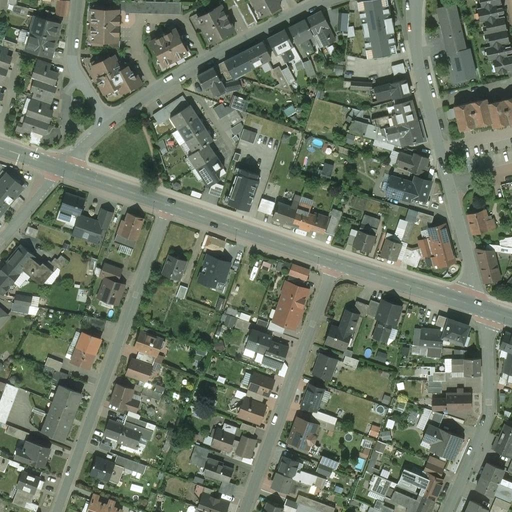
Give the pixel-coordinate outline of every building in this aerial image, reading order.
[(245,0),(222,0),(219,2),(220,6),(221,5),(224,11),(225,12),(235,6),(237,7),(247,28),(257,23),(245,0)] [(279,0),(252,0),(257,9),(258,8),(262,16),(268,13),(269,14),(280,8),(277,2),(279,0)] [(387,0),(358,0),(357,0),(367,57),(397,52),(387,0)] [(504,16),(499,17),(498,14),(503,13),(504,12),(503,8),(502,7),(498,8),(498,5),(501,4),(500,0),(479,0),(481,7),(477,8),(480,22),(484,21),(490,46),(485,47),(488,61),(493,60),(496,72),(495,72),(495,73),(498,73),(498,74),(508,72),(507,70),(511,69),(511,55),(509,56),(508,53),(511,52),(511,50),(511,49),(511,47),(510,46),(505,47),(504,44),(510,43),(510,42),(509,42),(507,30),(507,29),(504,17),(504,16)] [(125,1),(110,1),(110,10),(119,10),(119,11),(124,11),(125,11),(125,1)] [(181,3),(125,1),(125,11),(124,11),(124,13),(180,15),(181,3)] [(65,4),(58,3),(56,15),(63,17),(65,4)] [(455,4),(437,8),(440,19),(441,25),(446,24),(449,37),(444,38),(446,44),(448,55),(451,54),(457,80),(476,75),(469,50),(466,50),(455,4)] [(16,5),(14,5),(12,12),(27,16),(29,9),(16,5)] [(220,6),(210,11),(211,11),(200,17),(202,22),(200,23),(208,39),(210,37),(213,43),(221,39),(220,38),(223,36),(224,36),(234,31),(231,25),(232,25),(225,12),(224,11),(221,5),(220,6)] [(110,10),(104,10),(104,7),(94,7),(93,10),(92,12),(90,12),(90,20),(91,20),(91,30),(89,30),(89,39),(91,39),(93,40),(93,44),(103,44),(103,41),(108,42),(118,42),(118,41),(118,35),(119,35),(119,17),(118,17),(119,11),(119,10),(110,10)] [(321,12),(305,20),(313,35),(317,33),(328,27),(329,27),(321,12)] [(349,31),(350,13),(338,12),(338,30),(349,31)] [(60,24),(34,16),(31,25),(33,26),(31,33),(56,40),(60,24)] [(305,20),(289,28),(297,44),(308,38),(313,35),(305,20)] [(168,28),(170,32),(156,39),(155,35),(148,39),(151,43),(156,53),(158,56),(157,62),(162,63),(166,61),(167,64),(183,55),(182,53),(188,50),(184,43),(183,44),(181,40),(176,30),(174,25),(168,28)] [(328,27),(317,33),(324,46),(335,41),(328,27)] [(285,31),(268,39),(276,54),(280,52),(293,46),(285,31)] [(31,33),(28,32),(26,41),(28,42),(26,51),(50,58),(56,40),(31,33)] [(308,38),(300,42),(305,52),(313,48),(308,38)] [(17,44),(3,39),(2,47),(1,47),(8,50),(15,52),(17,44)] [(263,42),(243,52),(251,66),(252,68),(271,58),(263,42)] [(328,47),(331,54),(337,51),(334,44),(328,47)] [(8,50),(1,47),(2,47),(0,46),(0,52),(6,55),(8,50)] [(293,46),(280,52),(285,62),(293,58),(296,63),(301,60),(293,46)] [(120,49),(108,48),(108,58),(109,59),(114,56),(115,57),(119,54),(120,49)] [(313,48),(305,52),(307,57),(315,53),(313,48)] [(0,52),(0,66),(7,69),(11,57),(6,55),(0,52)] [(243,52),(224,61),(225,62),(232,76),(233,75),(251,66),(243,52)] [(108,58),(102,61),(101,59),(93,63),(96,69),(91,71),(96,81),(98,80),(101,85),(100,86),(104,93),(111,90),(113,93),(120,90),(121,93),(131,88),(131,89),(141,84),(137,76),(135,77),(132,71),(131,72),(128,67),(122,69),(119,62),(118,63),(115,57),(114,56),(109,59),(108,58)] [(51,65),(38,60),(36,66),(38,67),(49,70),(51,65)] [(315,75),(310,60),(302,63),(307,78),(315,75)] [(232,76),(225,62),(219,65),(228,80),(234,77),(233,75),(232,76)] [(392,66),(394,75),(407,72),(404,62),(392,66)] [(49,70),(38,67),(36,66),(32,78),(34,79),(53,85),(57,73),(49,70)] [(281,71),(279,66),(272,70),(280,84),(273,87),(293,93),(289,85),(281,71)] [(213,67),(198,76),(205,89),(210,86),(221,81),(213,67)] [(295,82),(288,68),(281,71),(289,85),(295,82)] [(53,85),(34,79),(30,91),(34,93),(49,98),(52,99),(56,86),(53,85)] [(406,79),(392,83),(393,84),(375,88),(378,100),(393,97),(394,99),(410,95),(406,79)] [(238,80),(222,84),(221,81),(210,86),(215,95),(225,90),(226,92),(242,88),(241,86),(238,80)] [(371,83),(352,82),(351,89),(371,90),(371,83)] [(49,98),(34,93),(32,98),(47,103),(49,98)] [(189,105),(183,96),(177,99),(183,109),(189,105)] [(246,100),(235,96),(231,108),(242,112),(246,100)] [(511,97),(488,104),(486,99),(454,106),(459,128),(469,126),(470,128),(491,123),(492,126),(502,123),(503,125),(511,123),(511,97)] [(47,103),(32,98),(30,104),(32,104),(46,108),(47,103)] [(183,109),(177,99),(171,103),(177,113),(183,109)] [(411,100),(395,105),(397,112),(400,124),(417,120),(411,100)] [(177,113),(171,103),(165,107),(171,117),(177,113)] [(46,108),(32,104),(30,104),(26,115),(48,123),(52,110),(46,108)] [(288,116),(297,112),(293,104),(284,109),(288,116)] [(171,117),(170,118),(178,130),(198,117),(190,105),(189,105),(183,109),(177,113),(171,117)] [(171,117),(165,107),(159,111),(165,121),(170,118),(171,117)] [(353,109),(345,120),(351,124),(354,120),(360,111),(353,109)] [(364,110),(360,111),(354,120),(368,124),(371,125),(369,120),(362,119),(364,110)] [(159,111),(153,115),(159,125),(165,121),(159,111)] [(397,112),(374,119),(376,126),(379,127),(380,129),(385,128),(400,124),(397,112)] [(48,123),(26,115),(23,124),(25,125),(24,129),(31,131),(44,135),(48,123)] [(198,117),(178,130),(185,141),(205,128),(198,117)] [(368,124),(354,120),(351,124),(347,131),(364,136),(368,124)] [(417,120),(400,124),(403,136),(406,144),(406,145),(418,142),(426,140),(421,120),(417,121),(417,120)] [(23,124),(18,123),(15,131),(29,136),(31,131),(24,129),(25,125),(23,124)] [(371,125),(368,124),(364,136),(374,139),(375,139),(376,133),(377,132),(377,130),(373,129),(374,126),(371,125)] [(400,124),(385,128),(387,138),(388,139),(399,137),(403,136),(400,124)] [(205,128),(185,141),(193,153),(208,143),(213,140),(205,128)] [(257,134),(244,129),(240,140),(253,144),(257,134)] [(349,134),(346,141),(353,144),(356,136),(349,134)] [(375,139),(374,139),(373,145),(393,151),(394,145),(375,139)] [(193,153),(188,157),(195,168),(216,155),(208,143),(193,153)] [(400,153),(395,167),(403,170),(404,165),(409,167),(413,157),(400,153)] [(427,158),(414,153),(413,157),(409,167),(408,171),(425,177),(429,167),(427,165),(428,162),(427,158)] [(216,155),(195,168),(208,187),(211,185),(214,183),(220,180),(216,173),(224,167),(216,155)] [(403,170),(395,167),(392,177),(407,181),(410,172),(403,170)] [(239,173),(238,173),(228,203),(249,210),(259,180),(257,180),(258,176),(240,170),(239,173)] [(16,182),(7,173),(4,176),(0,181),(0,183),(16,197),(17,195),(23,188),(16,182)] [(431,182),(415,176),(413,183),(407,181),(402,199),(409,201),(410,196),(416,198),(425,200),(426,200),(431,182)] [(407,181),(392,177),(387,194),(402,199),(407,181)] [(16,197),(0,183),(0,199),(8,206),(16,197)] [(214,183),(211,185),(209,193),(220,197),(224,186),(214,183)] [(85,199),(66,193),(60,210),(79,217),(85,199)] [(425,200),(416,198),(415,204),(427,208),(429,201),(426,200),(425,200)] [(275,203),(261,199),(257,211),(271,215),(275,203)] [(291,207),(278,203),(272,219),(292,226),(298,209),(299,203),(300,202),(293,200),(291,207)] [(114,213),(102,209),(97,222),(103,225),(102,228),(108,230),(114,213)] [(304,211),(298,209),(292,226),(309,231),(311,225),(314,215),(309,213),(309,212),(304,211)] [(485,209),(466,214),(472,235),(491,230),(488,220),(485,209)] [(79,217),(60,210),(57,219),(76,226),(79,217)] [(418,212),(412,210),(411,214),(408,213),(405,221),(408,222),(408,221),(414,224),(416,218),(418,212)] [(433,216),(418,212),(416,218),(431,223),(433,216)] [(144,219),(128,213),(125,221),(122,220),(117,234),(136,241),(144,219)] [(328,218),(314,214),(314,215),(311,225),(314,226),(313,230),(323,233),(328,218)] [(332,215),(326,233),(334,236),(340,218),(332,215)] [(380,221),(364,215),(361,224),(361,225),(357,237),(354,246),(370,252),(380,221)] [(97,222),(79,217),(76,226),(73,234),(97,242),(102,228),(103,225),(97,222)] [(408,222),(401,241),(407,244),(414,224),(408,221),(408,222)] [(431,238),(418,241),(421,249),(433,246),(449,241),(445,224),(428,229),(431,238)] [(136,241),(117,234),(114,242),(133,249),(136,241)] [(357,237),(350,234),(346,244),(354,246),(357,237)] [(401,244),(387,239),(381,256),(395,261),(401,244)] [(449,241),(433,246),(435,252),(439,266),(454,262),(449,241)] [(501,246),(486,244),(486,250),(494,251),(494,252),(500,252),(501,246)] [(21,245),(6,263),(20,275),(23,270),(33,259),(35,257),(21,245)] [(421,249),(419,249),(413,267),(417,268),(422,256),(422,258),(425,257),(424,255),(435,252),(433,246),(421,249)] [(419,249),(404,253),(401,263),(413,267),(419,249)] [(486,250),(476,249),(484,283),(501,279),(494,252),(494,251),(486,250)] [(70,263),(61,255),(57,260),(63,265),(66,267),(70,263)] [(186,262),(169,255),(162,274),(179,280),(186,262)] [(57,260),(55,258),(51,263),(57,268),(60,270),(63,265),(57,260)] [(97,260),(91,258),(89,270),(95,271),(97,260)] [(230,264),(215,258),(208,276),(209,276),(217,279),(223,281),(230,264)] [(41,266),(33,259),(23,270),(39,284),(42,284),(43,284),(53,272),(45,265),(43,263),(41,266)] [(51,263),(49,261),(45,265),(53,272),(54,273),(57,268),(51,263)] [(6,263),(0,270),(0,292),(3,295),(20,275),(6,263)] [(122,269),(105,263),(100,277),(105,279),(117,283),(122,269)] [(293,265),(289,274),(306,280),(309,271),(293,265)] [(217,279),(209,276),(207,282),(215,285),(217,279)] [(235,280),(228,277),(224,290),(230,292),(235,280)] [(117,283),(105,279),(100,293),(98,294),(97,297),(98,299),(100,300),(102,299),(117,304),(119,297),(120,297),(123,288),(122,288),(124,285),(117,283)] [(287,282),(283,293),(284,294),(280,303),(281,304),(301,311),(306,297),(305,297),(307,290),(287,282)] [(188,288),(180,285),(176,297),(184,299),(188,288)] [(31,299),(16,296),(15,304),(29,307),(31,299)] [(382,304),(371,300),(369,306),(366,314),(377,318),(382,304)] [(369,306),(356,301),(353,313),(359,315),(358,315),(365,318),(366,314),(369,306)] [(401,307),(383,301),(382,304),(377,318),(380,319),(392,323),(395,324),(401,307)] [(15,304),(12,303),(11,311),(28,314),(29,307),(15,304)] [(301,311),(281,304),(280,303),(273,322),(294,329),(298,320),(299,320),(302,311),(301,311)] [(346,310),(339,329),(352,334),(358,315),(359,315),(353,313),(346,310)] [(234,328),(238,317),(228,314),(225,324),(234,328)] [(448,319),(439,316),(435,325),(445,328),(448,319)] [(107,321),(90,317),(88,324),(103,329),(107,321)] [(250,323),(238,318),(235,325),(248,329),(250,323)] [(392,323),(380,319),(374,337),(386,341),(392,323)] [(443,334),(442,337),(450,340),(466,346),(469,337),(466,336),(468,329),(466,325),(448,319),(445,328),(443,334)] [(353,353),(345,351),(352,334),(339,329),(331,326),(325,343),(345,350),(343,356),(345,356),(351,358),(353,353)] [(443,334),(428,332),(429,330),(422,329),(420,346),(428,347),(441,348),(442,343),(449,344),(450,340),(442,337),(443,334)] [(272,337),(252,330),(246,347),(266,354),(269,346),(272,337)] [(511,334),(505,332),(500,348),(508,352),(511,353),(511,334)] [(100,339),(83,333),(77,348),(94,354),(100,339)] [(165,342),(140,333),(135,348),(139,350),(156,356),(158,350),(163,348),(165,342)] [(277,344),(273,347),(269,346),(266,354),(264,358),(270,360),(271,365),(280,368),(287,348),(277,344)] [(441,348),(428,347),(427,356),(441,357),(441,348)] [(94,354),(77,348),(71,363),(88,369),(94,354)] [(156,356),(139,350),(137,355),(154,362),(156,356)] [(380,352),(379,359),(386,361),(388,354),(380,352)] [(162,363),(165,357),(159,354),(156,360),(162,363)] [(337,360),(321,354),(313,374),(329,379),(337,360)] [(154,362),(137,355),(135,361),(151,367),(151,368),(152,368),(154,362)] [(351,358),(345,356),(343,363),(356,368),(359,361),(351,358)] [(63,363),(48,358),(44,366),(54,370),(59,372),(63,363)] [(480,358),(464,359),(464,375),(464,376),(480,375),(480,358)] [(464,359),(452,359),(452,362),(452,371),(452,376),(464,375),(464,359)] [(135,361),(132,360),(126,374),(146,382),(151,368),(151,367),(135,361)] [(452,362),(444,362),(444,371),(452,371),(452,362)] [(59,372),(54,370),(49,382),(60,386),(64,387),(68,375),(59,372)] [(274,381),(254,373),(248,388),(265,394),(268,395),(274,381)] [(19,388),(6,384),(0,400),(0,422),(5,424),(19,388)] [(133,390),(117,384),(110,404),(136,412),(140,403),(130,400),(133,390)] [(155,390),(163,393),(165,387),(157,384),(155,390)] [(323,390),(309,385),(302,406),(315,411),(317,407),(320,398),(323,390)] [(64,387),(60,386),(54,402),(75,410),(81,394),(64,387)] [(162,394),(144,388),(141,395),(159,401),(162,394)] [(265,394),(248,388),(246,394),(263,400),(265,394)] [(263,400),(246,394),(244,399),(261,405),(263,400)] [(470,394),(446,394),(447,399),(447,410),(471,410),(470,394)] [(261,405),(244,399),(242,405),(236,408),(239,414),(238,415),(260,423),(265,407),(261,405)] [(447,399),(433,399),(432,410),(447,410),(447,399)] [(75,410),(54,402),(43,432),(63,440),(75,410)] [(443,414),(430,410),(426,424),(428,425),(429,425),(438,429),(443,414)] [(147,423),(127,416),(125,421),(145,429),(147,423)] [(328,423),(311,417),(309,422),(318,425),(318,426),(325,429),(328,423)] [(309,422),(297,418),(289,442),(309,449),(311,444),(314,443),(315,438),(314,436),(318,426),(318,425),(309,422)] [(145,429),(125,421),(124,425),(109,420),(104,435),(118,440),(117,442),(136,449),(136,448),(138,449),(139,447),(137,446),(140,437),(150,441),(153,432),(145,429)] [(225,423),(222,431),(217,429),(217,430),(214,429),(211,437),(214,438),(211,445),(221,449),(229,451),(232,441),(237,427),(225,423)] [(256,428),(242,423),(239,429),(253,434),(256,428)] [(369,434),(378,437),(381,427),(373,424),(369,434)] [(511,427),(504,424),(499,437),(511,442),(511,427)] [(438,429),(429,425),(428,425),(424,436),(436,442),(441,430),(438,429)] [(18,429),(9,426),(6,433),(15,437),(18,429)] [(29,434),(18,429),(15,437),(26,441),(27,441),(29,434)] [(462,438),(442,429),(436,442),(433,451),(453,460),(462,438)] [(338,433),(330,460),(346,465),(355,438),(338,433)] [(229,451),(221,449),(220,454),(231,458),(233,452),(247,457),(250,450),(252,450),(255,440),(243,436),(241,442),(238,441),(235,443),(232,441),(229,451)] [(511,442),(499,437),(497,436),(492,449),(511,458),(511,442)] [(50,449),(27,441),(26,441),(26,442),(28,442),(34,444),(31,453),(27,462),(43,467),(50,449)] [(34,444),(28,442),(25,451),(25,452),(31,453),(34,444)] [(112,447),(101,443),(99,449),(110,453),(112,447)] [(209,450),(196,445),(193,452),(206,457),(209,450)] [(363,448),(354,475),(359,477),(363,478),(373,451),(363,448)] [(25,451),(24,450),(24,451),(18,449),(15,458),(27,462),(31,453),(25,452),(25,451)] [(206,457),(193,452),(190,462),(206,467),(209,458),(206,457)] [(10,460),(0,456),(0,470),(1,471),(3,465),(4,464),(8,466),(10,460)] [(137,463),(117,456),(115,462),(134,469),(137,463)] [(299,463),(283,457),(277,472),(293,478),(295,472),(299,463)] [(115,464),(96,458),(90,474),(109,481),(115,464)] [(219,462),(209,458),(206,467),(203,474),(216,478),(220,466),(218,465),(219,462)] [(444,469),(427,462),(423,471),(440,478),(444,469)] [(503,470),(487,463),(482,476),(511,489),(511,483),(500,478),(503,470)] [(124,468),(115,464),(109,481),(118,484),(124,468)] [(332,469),(319,464),(316,471),(329,476),(332,469)] [(232,470),(220,466),(216,478),(228,482),(232,470)] [(317,477),(300,471),(300,473),(295,472),(293,478),(311,485),(314,486),(317,477)] [(423,471),(422,471),(420,475),(411,471),(407,481),(421,487),(419,493),(435,500),(444,480),(440,478),(423,471)] [(40,479),(22,472),(17,487),(20,488),(16,498),(26,502),(31,504),(31,503),(37,488),(41,489),(40,490),(41,490),(44,482),(39,480),(40,479)] [(293,478),(277,472),(272,488),(295,496),(298,489),(308,493),(311,485),(293,478)] [(419,493),(373,474),(369,483),(371,484),(368,490),(407,507),(406,511),(407,511),(410,511),(419,493)] [(511,489),(482,476),(476,489),(492,496),(494,492),(510,500),(511,495),(511,489)] [(326,480),(317,477),(314,486),(323,489),(326,480)] [(214,490),(197,484),(194,493),(203,496),(203,494),(212,497),(214,490)] [(410,511),(429,511),(435,500),(419,493),(410,511)] [(212,497),(203,494),(203,496),(198,508),(203,509),(209,511),(224,511),(228,503),(212,497)] [(326,505),(298,495),(296,502),(299,504),(322,511),(323,511),(326,506),(326,505)] [(510,504),(496,498),(493,504),(508,511),(510,504)] [(296,502),(286,499),(284,506),(296,510),(299,504),(296,502)] [(393,511),(394,510),(383,506),(384,503),(377,500),(373,508),(381,511),(393,511)] [(122,511),(91,501),(92,501),(91,504),(92,504),(89,511),(122,511)] [(480,505),(471,501),(466,511),(485,511),(487,509),(480,506),(480,505)] [(31,503),(31,504),(26,502),(24,508),(34,511),(36,511),(38,506),(31,503)] [(282,511),(283,508),(267,502),(263,511),(282,511)]
